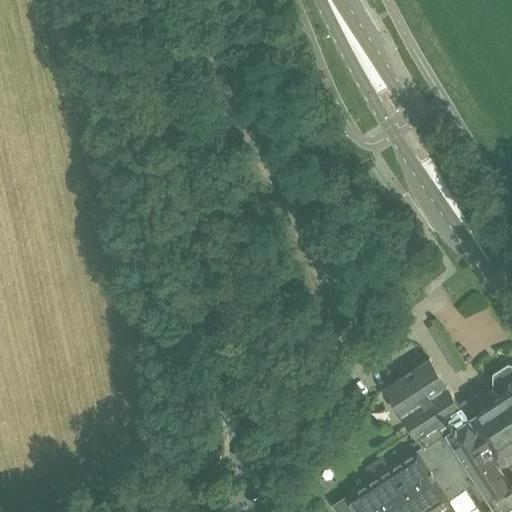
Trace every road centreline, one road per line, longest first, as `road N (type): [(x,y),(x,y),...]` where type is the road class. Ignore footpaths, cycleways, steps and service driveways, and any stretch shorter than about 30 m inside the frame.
road 1 (unclassified): [(246,460),(145,0)]
road 2 (secondary): [(324,0),(393,132),(496,272)]
road 3 (secondary): [(496,272),(435,155),(335,0)]
road 4 (unclassified): [(360,363),(246,460)]
